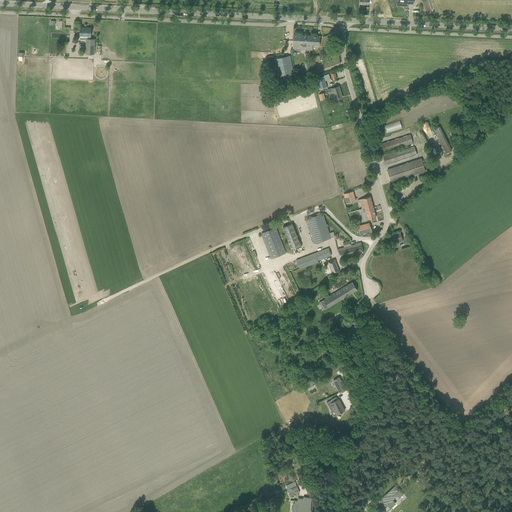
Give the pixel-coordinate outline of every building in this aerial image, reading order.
[(87,36),(87,39),(86,39),(86,54),(94,54),(94,39),(90,39),(90,36),(91,28),(80,28),(80,36),(87,36)] [(292,49),(312,50),(312,45),(319,45),(320,36),(293,35),(292,49)] [(294,71),(291,60),(290,55),(274,59),(278,79),(295,76),(294,71)] [(316,79),(319,90),(327,87),(324,77),(316,79)] [(327,90),(328,94),(332,93),(334,100),(342,97),(339,86),(331,88),(331,89),(327,90)] [(384,125),(386,133),(403,128),(400,120),(384,125)] [(451,154),(438,129),(432,133),(446,157),(451,154)] [(410,135),(384,143),(379,145),(382,153),(398,148),(413,143),(410,135)] [(383,156),(386,165),(416,155),(414,147),(383,156)] [(387,170),(391,182),(425,171),(421,158),(387,170)] [(344,194),(346,203),(355,201),(353,191),(344,194)] [(363,211),(363,213),(366,212),(368,219),(376,217),(370,196),(359,199),(360,202),(359,203),(360,205),(361,205),(362,209),(363,211)] [(306,219),(314,243),(331,238),(323,213),(306,219)] [(358,226),(360,234),(371,231),(369,223),(358,226)] [(283,227),(292,251),(301,247),(292,224),(283,227)] [(261,234),(271,259),(285,253),(275,228),(261,234)] [(390,236),(393,244),(403,240),(400,233),(390,236)] [(355,245),(351,246),(350,241),(342,243),(343,247),(344,247),(344,248),(338,249),(340,258),(363,252),(361,242),(354,244),(355,245)] [(296,261),(299,269),(318,262),(318,261),(331,256),(328,248),(296,261)] [(327,262),(332,274),(339,272),(335,259),(327,262)] [(336,292),(319,303),(321,307),(323,311),(353,292),(357,290),(352,282),(345,286),(336,292)] [(352,315),(355,325),(361,323),(357,313),(352,315)] [(346,330),(348,337),(361,333),(358,326),(346,330)] [(339,377),(333,381),(340,393),(346,390),(339,377)] [(331,399),(326,402),(331,412),(334,410),(335,409),(338,414),(340,413),(344,411),(338,399),(335,401),(334,402),(333,402),(331,399)] [(288,493),(289,496),(299,492),(296,486),(296,484),(291,486),(290,484),(285,486),(288,493)] [(395,486),(378,502),(381,506),(384,508),(387,505),(391,508),(395,504),(392,500),(398,496),(399,498),(403,494),(401,492),(399,490),(395,486)] [(311,498),(309,498),(303,497),(303,498),(297,498),(297,501),(293,500),(291,511),(300,511),(301,511),(309,511),(311,498)]
